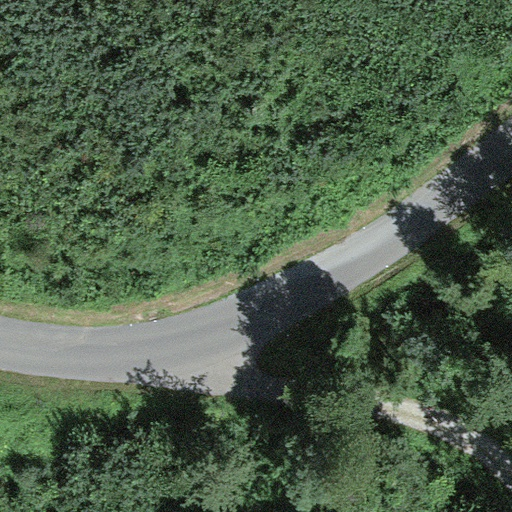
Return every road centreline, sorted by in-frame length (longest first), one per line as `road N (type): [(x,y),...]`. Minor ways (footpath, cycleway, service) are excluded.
road 1 (tertiary): [(511,146),(388,239),(187,340),(112,352),(0,341)]
road 2 (track): [(187,340),(234,383),(410,412),(476,443),(511,479)]
